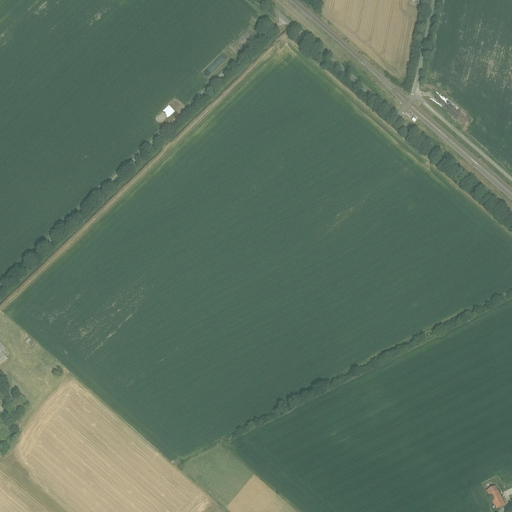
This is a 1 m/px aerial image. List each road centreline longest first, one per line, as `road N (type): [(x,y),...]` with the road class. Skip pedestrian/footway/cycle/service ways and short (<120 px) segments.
road 1 (track): [(0,287),(282,15)]
road 2 (track): [(415,94),(511,178)]
road 3 (unclassified): [(398,118),(415,94),(435,0)]
